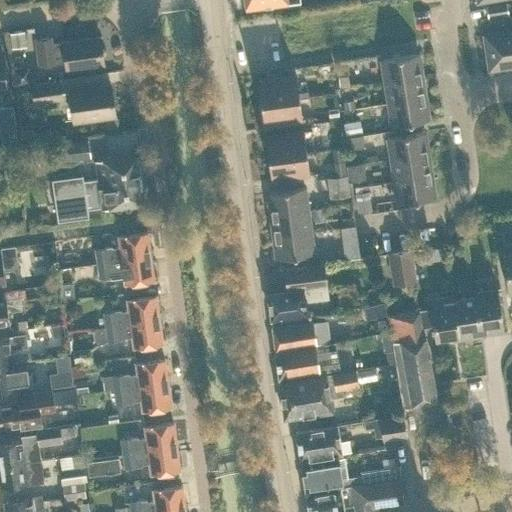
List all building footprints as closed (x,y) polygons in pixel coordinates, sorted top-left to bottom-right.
[(298,0),(243,0),(245,9),(286,3),(286,2),(298,0)] [(508,15),(506,1),(484,4),(486,18),(508,15)] [(25,46),(23,30),(9,31),(11,48),(25,46)] [(487,70),(511,66),(511,45),(510,30),(482,35),(487,70)] [(65,69),(102,64),(98,36),(61,42),(50,44),(50,38),(34,40),(37,65),(64,61),(65,69)] [(384,81),(421,75),(418,53),(381,59),(384,81)] [(31,83),(28,67),(13,69),(15,85),(31,83)] [(347,75),(337,76),(339,87),(349,86),(347,75)] [(388,102),(424,96),(421,75),(384,81),(388,102)] [(260,102),(298,97),(295,76),(257,81),(260,102)] [(33,103),(61,99),(58,82),(31,87),(33,103)] [(72,122),(114,116),(110,87),(68,93),(72,122)] [(391,124),(428,118),(424,96),(388,102),(391,124)] [(262,123),(300,118),(298,97),(260,102),(262,123)] [(354,108),(353,100),(342,101),(344,109),(354,108)] [(337,116),(336,107),(328,108),(329,117),(337,116)] [(343,123),(344,132),(361,130),(360,120),(343,123)] [(267,158),(306,152),(303,131),(264,137),(267,158)] [(390,159),(427,153),(424,131),(387,137),(390,159)] [(364,146),(363,134),(342,136),(344,148),(364,146)] [(56,162),(88,157),(86,139),(53,144),(56,162)] [(270,179),(309,174),(306,152),(267,158),(270,179)] [(393,180),(431,174),(427,153),(390,159),(393,180)] [(50,181),(56,220),(56,221),(87,216),(86,209),(100,207),(100,208),(142,202),(135,154),(94,160),(96,178),(82,180),(81,175),(79,175),(80,177),(50,181)] [(345,173),(343,160),(333,162),(334,174),(345,173)] [(363,163),(345,165),(348,180),(365,178),(363,163)] [(397,201),(434,196),(431,174),(393,180),(397,201)] [(329,198),(349,195),(346,175),(327,178),(329,198)] [(269,214),(307,209),(304,188),(266,193),(269,214)] [(371,211),(368,190),(354,192),(357,213),(371,211)] [(272,235),(310,230),(307,209),(269,214),(272,235)] [(497,232),(509,230),(508,219),(495,221),(497,232)] [(275,257),(313,251),(310,230),(272,235),(275,257)] [(147,232),(117,236),(116,231),(101,233),(103,248),(94,249),(96,263),(150,256),(147,232)] [(359,257),(357,242),(341,244),(343,259),(359,257)] [(18,269),(16,256),(14,245),(0,246),(0,251),(1,257),(0,256),(0,282),(5,282),(3,271),(18,269)] [(414,280),(409,248),(387,251),(392,283),(414,280)] [(511,253),(502,255),(508,294),(511,293),(511,253)] [(124,283),(153,279),(150,256),(96,263),(98,276),(116,274),(116,273),(122,272),(124,283)] [(284,267),(287,289),(267,291),(271,317),(308,313),(306,301),(325,299),(321,262),(284,267)] [(74,297),(72,283),(59,284),(60,298),(74,297)] [(39,287),(22,289),(24,298),(40,296),(39,287)] [(20,299),(24,298),(22,289),(2,292),(3,299),(0,299),(0,323),(9,322),(8,312),(21,310),(20,299)] [(479,331),(480,331),(502,328),(496,289),(473,292),(474,297),(479,331)] [(451,340),(458,339),(452,300),(453,300),(452,295),(429,298),(430,308),(417,310),(420,328),(432,326),(434,337),(450,335),(451,340)] [(105,326),(158,319),(155,296),(126,299),(127,310),(120,311),(120,309),(103,312),(105,326)] [(481,335),(480,331),(479,331),(474,297),(453,300),(452,300),(458,339),(481,335)] [(365,318),(386,313),(383,302),(362,307),(365,318)] [(401,405),(435,400),(424,335),(421,335),(420,328),(417,310),(387,315),(390,332),(393,350),(401,405)] [(132,345),(161,342),(158,319),(105,326),(106,339),(124,337),(124,334),(131,333),(132,345)] [(275,350),(315,345),(321,344),(318,320),(272,326),(275,350)] [(64,338),(62,323),(50,325),(51,339),(64,338)] [(393,350),(390,332),(380,334),(383,351),(385,351),(393,350)] [(0,363),(11,361),(10,350),(26,348),(24,334),(13,335),(14,337),(0,338),(0,363)] [(279,377),(338,369),(334,342),(275,351),(279,377)] [(88,348),(73,351),(74,361),(90,359),(88,348)] [(72,385),(68,355),(55,356),(57,373),(48,374),(50,387),(72,385)] [(114,389),(167,382),(164,359),(135,363),(136,373),(128,374),(128,372),(112,374),(114,389)] [(29,374),(27,374),(26,360),(11,362),(11,361),(0,363),(0,388),(20,386),(20,387),(31,386),(29,374)] [(344,386),(357,383),(356,369),(279,383),(283,418),(331,410),(330,399),(345,396),(344,386)] [(88,391),(86,379),(75,381),(76,393),(88,391)] [(141,409),(170,406),(167,382),(114,389),(115,402),(132,400),(132,398),(139,397),(141,409)] [(39,425),(38,413),(38,412),(54,410),(51,390),(16,395),(17,403),(0,405),(0,426),(18,424),(18,428),(39,425)] [(405,436),(402,414),(379,418),(384,448),(394,446),(393,438),(405,436)] [(122,453),(176,446),(173,423),(143,426),(145,437),(137,438),(137,436),(119,438),(119,439),(108,440),(110,454),(122,453)] [(61,442),(61,439),(75,437),(73,425),(60,427),(60,426),(35,429),(36,433),(20,435),(20,439),(0,442),(0,464),(24,461),(40,459),(38,445),(61,442)] [(349,439),(337,441),(335,425),(295,431),(299,458),(350,450),(349,439)] [(150,473),(179,470),(176,446),(122,453),(124,467),(141,465),(141,464),(148,463),(150,473)] [(61,484),(83,481),(85,480),(81,453),(71,455),(73,466),(59,468),(61,484)] [(361,483),(398,477),(395,464),(359,470),(359,473),(340,476),(338,466),(343,465),(342,455),(300,462),(305,490),(361,481),(361,483)] [(30,483),(43,481),(40,459),(24,461),(0,464),(0,486),(29,482),(30,483)] [(105,459),(86,462),(88,476),(107,473),(105,459)] [(402,501),(398,477),(361,483),(361,484),(305,493),(308,511),(342,511),(341,505),(352,503),(353,511),(372,511),(372,506),(402,501)] [(83,481),(61,484),(63,499),(85,497),(83,481)] [(129,511),(163,511),(184,509),(181,486),(152,490),(153,501),(146,502),(146,501),(129,503),(129,511)] [(4,511),(32,511),(33,510),(43,509),(41,492),(30,493),(30,498),(3,501),(4,511)] [(88,511),(87,501),(79,503),(79,511),(88,511)]
